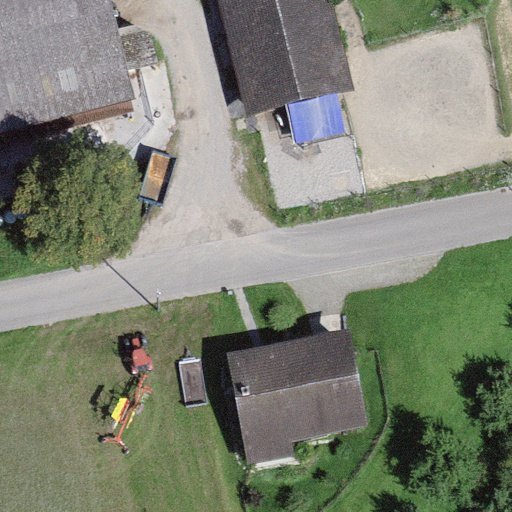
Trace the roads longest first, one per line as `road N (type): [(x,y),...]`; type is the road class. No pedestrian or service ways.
road 1 (residential): [(511,216),(0,313)]
road 2 (track): [(174,0),(194,73),(214,274)]
